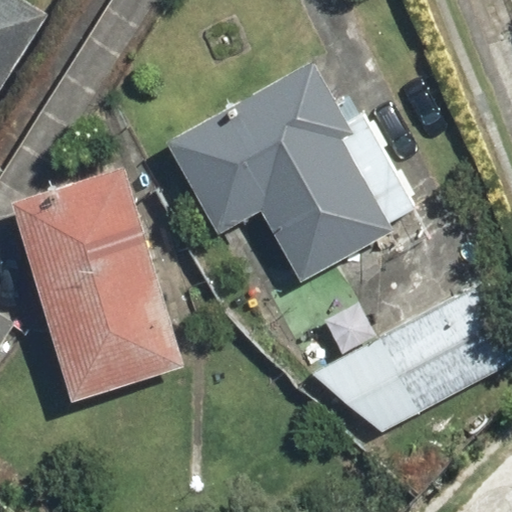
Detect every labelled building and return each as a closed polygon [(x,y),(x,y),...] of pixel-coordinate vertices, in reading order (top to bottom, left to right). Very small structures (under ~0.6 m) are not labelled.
[(0,0),(0,84),(44,13),(22,0),(0,0)] [(309,61),(163,142),(215,233),(258,209),(298,281),(389,230),(386,223),(412,208),(359,114),(344,123),(309,61)] [(120,168),(9,201),(68,400),(180,367),(120,168)] [(0,343),(29,290),(0,274),(0,343)] [(511,328),(486,280),(310,372),(381,432),(511,362),(511,328)]
